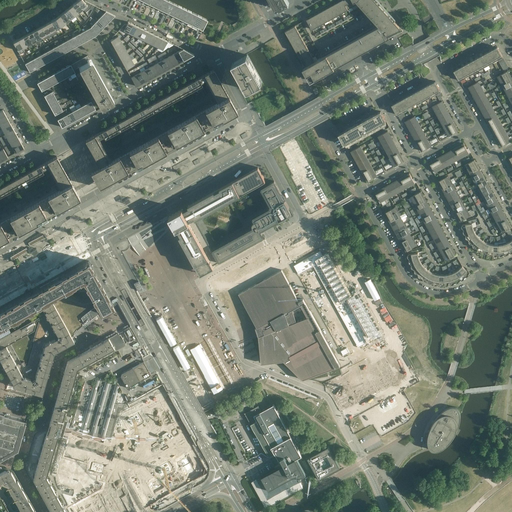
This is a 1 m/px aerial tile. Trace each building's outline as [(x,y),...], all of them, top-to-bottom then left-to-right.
[(87,6),(84,2),(82,0),(78,0),(77,1),(83,9),(87,6)] [(152,9),(156,0),(150,0),(147,7),(152,9)] [(157,11),(162,0),(156,0),(152,9),(157,11)] [(162,14),(168,1),(166,0),(162,0),(157,11),(162,14)] [(288,3),(286,0),(273,0),(278,9),(288,3)] [(312,80),(386,40),(403,30),(375,0),(352,0),(356,5),(357,5),(365,13),(376,25),(328,52),(325,54),(326,55),(323,56),(322,57),(315,61),(305,67),(307,71),(306,72),(309,77),(310,76),(311,78),(312,80)] [(342,0),(341,0),(340,0),(339,0),(337,1),(338,2),(344,12),(348,10),(342,0)] [(347,0),(342,0),(348,10),(352,7),(347,0)] [(83,9),(77,1),(73,5),(79,12),(83,9)] [(167,16),(173,3),(168,1),(162,14),(167,16)] [(338,2),(337,2),(336,2),(334,3),(334,4),(340,14),(344,12),(338,2)] [(172,18),(178,5),(173,3),(167,16),(172,18)] [(334,4),(333,5),(333,4),(330,6),(336,16),(340,14),(334,4)] [(79,12),(73,5),(68,8),(75,16),(79,12)] [(176,21),(183,8),(178,5),(172,18),(176,21)] [(330,6),(329,7),(329,6),(326,8),(332,18),(336,16),(330,6)] [(75,16),(68,8),(64,12),(70,19),(75,16)] [(181,23),(188,10),(183,8),(176,21),(181,23)] [(326,8),(325,9),(325,8),(322,10),(322,11),(328,21),(332,18),(326,8)] [(109,22),(114,16),(115,16),(106,11),(103,14),(99,10),(98,11),(102,15),(109,22)] [(186,25),(192,13),(188,10),(181,23),(186,25)] [(322,11),(321,11),(321,10),(318,12),(318,13),(324,23),(328,21),(322,11)] [(109,22),(102,15),(98,11),(97,12),(101,16),(98,19),(105,26),(109,22)] [(70,19),(64,12),(60,15),(66,23),(70,19)] [(191,28),(197,15),(192,13),(186,25),(191,28)] [(318,13),(317,13),(314,14),(314,15),(315,15),(320,25),(324,23),(318,13)] [(66,23),(60,15),(56,18),(60,27),(61,27),(66,23)] [(196,30),(202,17),(197,15),(191,28),(196,30)] [(315,15),(314,15),(313,16),(313,15),(310,16),(310,17),(311,17),(316,27),(320,25),(315,15)] [(201,33),(205,24),(207,20),(202,17),(196,30),(201,33)] [(311,17),(310,17),(309,18),(309,17),(306,19),(307,20),(312,29),(316,27),(311,17)] [(60,27),(56,18),(51,21),(56,30),(60,27)] [(105,26),(98,19),(96,22),(92,18),(90,19),(95,23),(102,30),(105,26)] [(102,30),(95,23),(90,19),(89,20),(93,24),(91,27),(96,35),(102,30)] [(56,30),(51,21),(46,24),(51,32),(56,30)] [(129,33),(133,24),(128,22),(126,25),(125,24),(121,28),(124,29),(123,31),(129,33)] [(51,32),(46,24),(42,26),(46,35),(51,32)] [(133,36),(138,27),(133,24),(129,33),(133,36)] [(96,35),(91,27),(88,29),(86,25),(84,26),(86,30),(91,38),(96,35)] [(46,35),(42,26),(37,29),(41,38),(46,35)] [(91,38),(86,30),(84,26),(83,27),(85,31),(82,32),(86,41),(91,38)] [(296,26),(295,26),(284,32),(286,35),(287,34),(287,35),(297,30),(296,26)] [(138,38),(143,29),(138,27),(133,36),(138,38)] [(41,38),(37,29),(32,32),(37,40),(41,38)] [(143,40),(147,31),(143,29),(138,38),(143,40)] [(86,41),(82,32),(78,34),(76,30),(75,31),(77,35),(82,44),(86,41)] [(300,34),(297,30),(287,35),(286,36),(288,39),(289,38),(289,39),(290,39),(300,34)] [(82,44),(77,35),(75,31),(73,32),(75,36),(72,38),(77,46),(82,44)] [(148,43),(152,34),(147,31),(143,40),(148,43)] [(37,40),(32,32),(27,34),(32,43),(37,40)] [(32,43),(27,34),(23,37),(27,45),(32,43)] [(117,37),(115,34),(112,37),(113,39),(110,40),(113,45),(121,41),(118,36),(117,37)] [(153,45),(157,36),(152,34),(148,43),(153,45)] [(302,38),(300,34),(290,39),(289,39),(289,40),(290,42),(291,42),(292,43),(302,38)] [(72,49),(67,40),(65,36),(64,37),(66,41),(63,43),(67,51),(72,49)] [(77,46),(72,38),(69,39),(67,36),(65,36),(67,40),(72,49),(77,46)] [(158,47),(162,39),(157,36),(153,45),(158,47)] [(27,45),(23,37),(18,39),(23,48),(27,45)] [(304,42),(302,38),(292,43),(291,43),(292,46),(293,46),(294,47),(304,42)] [(23,48),(18,39),(13,42),(18,51),(23,48)] [(163,50),(167,41),(162,39),(158,47),(163,50)] [(67,51),(63,43),(60,45),(57,41),(56,42),(58,45),(63,54),(67,51)] [(124,45),(121,41),(113,45),(116,50),(124,45)] [(63,54),(58,45),(56,42),(54,42),(57,46),(53,48),(58,57),(63,54)] [(306,46),(304,42),(294,47),(293,47),(295,50),(296,51),(306,46)] [(126,50),(124,45),(116,50),(118,55),(126,50)] [(58,57),(53,48),(50,50),(48,46),(47,47),(49,51),(53,59),(58,57)] [(308,50),(306,46),(296,51),(295,51),(297,54),(298,54),(298,55),(308,50)] [(53,59),(49,51),(47,47),(45,48),(47,51),(44,53),(49,62),(53,59)] [(503,57),(497,47),(492,50),(498,60),(500,59),(501,58),(503,57)] [(183,60),(193,54),(183,49),(178,51),(183,60)] [(129,55),(126,50),(118,55),(121,60),(129,55)] [(311,53),(308,50),(298,55),(297,55),(299,58),(300,58),(300,59),(311,53)] [(498,60),(492,50),(487,52),(493,63),(498,60)] [(49,62),(44,53),(41,55),(39,51),(37,52),(39,56),(44,64),(49,62)] [(183,60),(178,51),(173,54),(178,63),(183,60)] [(44,64),(39,56),(37,52),(36,53),(38,57),(35,58),(39,67),(44,64)] [(493,63),(487,52),(483,55),(488,65),(493,63)] [(303,63),(313,57),(311,53),(300,59),(301,62),(302,62),(302,63),(303,63)] [(178,63),(173,54),(169,56),(174,65),(178,63)] [(79,66),(90,60),(87,55),(77,61),(79,66)] [(132,60),(129,55),(121,60),(124,64),(132,60)] [(262,82),(247,55),(232,63),(239,75),(241,78),(247,90),(262,82)] [(488,65),(483,55),(478,58),(484,68),(488,65)] [(39,67),(35,58),(31,60),(29,56),(28,57),(30,61),(35,70),(39,67)] [(174,65),(169,56),(164,59),(169,68),(174,65)] [(35,70),(30,61),(28,57),(26,58),(28,62),(25,64),(30,72),(35,70)] [(315,61),(313,57),(303,63),(302,63),(303,66),(304,66),(305,67),(315,61)] [(484,68),(478,58),(473,60),(479,70),(484,68)] [(114,100),(91,59),(90,60),(79,66),(81,69),(102,107),(112,101),(114,100)] [(169,68),(164,59),(159,62),(164,70),(169,68)] [(134,65),(132,60),(124,64),(126,69),(134,65)] [(479,70),(473,60),(468,63),(474,73),(479,70)] [(81,69),(79,66),(77,61),(70,64),(75,72),(81,69)] [(164,70),(159,62),(155,64),(159,73),(164,70)] [(474,73),(468,63),(464,65),(469,76),(474,73)] [(75,72),(70,64),(66,67),(70,75),(75,72)] [(159,73),(155,64),(150,67),(155,76),(159,73)] [(469,76),(464,65),(459,68),(465,78),(469,76)] [(70,75),(66,67),(61,69),(65,77),(70,75)] [(155,76),(150,67),(145,70),(150,78),(155,76)] [(465,78),(459,68),(454,71),(460,81),(465,78)] [(65,77),(61,69),(56,72),(61,80),(65,77)] [(229,97),(222,86),(213,69),(204,75),(219,101),(219,102),(228,97),(229,97)] [(150,78),(145,70),(141,72),(145,81),(150,78)] [(499,81),(510,75),(508,71),(497,77),(499,81)] [(61,80),(56,72),(51,75),(56,83),(61,80)] [(145,81),(141,72),(136,75),(141,83),(145,81)] [(56,83),(51,75),(47,77),(51,85),(56,83)] [(141,83),(136,75),(131,78),(136,86),(141,83)] [(502,85),(511,79),(511,78),(510,75),(499,81),(502,86),(502,85)] [(51,85),(47,77),(42,80),(46,88),(49,86),(51,85)] [(202,86),(198,78),(197,78),(197,77),(194,79),(195,80),(193,80),(198,88),(202,86)] [(505,89),(511,85),(511,79),(502,85),(505,89)] [(46,88),(42,80),(37,83),(41,91),(46,88)] [(198,88),(193,80),(193,81),(193,80),(190,81),(190,82),(189,83),(193,91),(198,88)] [(441,91),(437,84),(435,81),(430,84),(436,94),(437,93),(441,91)] [(193,91),(189,83),(188,82),(186,83),(186,84),(185,85),(189,93),(193,91)] [(471,91),(480,86),(478,82),(468,87),(471,91)] [(189,93),(185,85),(184,84),(181,86),(182,87),(181,87),(185,95),(189,93)] [(436,94),(430,84),(425,87),(431,97),(436,94)] [(53,92),(49,86),(46,88),(41,91),(45,97),(53,92)] [(185,95),(181,87),(181,88),(180,86),(177,88),(178,89),(177,90),(181,97),(185,95)] [(473,96),(483,90),(480,86),(471,91),(473,96)] [(431,97),(425,87),(421,89),(426,99),(431,97)] [(181,97),(177,90),(176,90),(176,89),(173,90),(174,91),(172,92),(177,100),(181,97)] [(426,99),(421,89),(416,92),(422,102),(426,99)] [(476,100),(485,95),(483,90),(473,96),(476,100)] [(177,100),(172,92),(172,91),(169,93),(169,94),(168,94),(172,102),(177,100)] [(47,101),(55,96),(53,92),(45,97),(47,101)] [(422,102),(416,92),(411,94),(417,105),(422,102)] [(172,102),(168,94),(167,93),(165,95),(165,96),(164,97),(168,104),(172,102)] [(417,105),(411,94),(406,97),(412,107),(417,105)] [(478,104),(487,99),(485,95),(476,100),(478,104)] [(49,105),(57,100),(55,96),(47,101),(49,105)] [(168,104),(164,97),(163,96),(160,97),(161,98),(160,99),(164,107),(168,104)] [(237,112),(235,108),(229,97),(228,97),(219,102),(219,101),(200,112),(208,127),(237,112)] [(412,107),(406,97),(402,100),(407,110),(412,107)] [(164,107),(160,99),(159,98),(156,100),(157,101),(155,101),(160,109),(164,107)] [(480,108),(490,103),(487,99),(478,104),(480,108)] [(52,109),(60,105),(57,100),(49,105),(52,109)] [(160,109),(155,101),(155,100),(152,102),(152,103),(151,104),(156,111),(160,109)] [(407,110),(402,100),(397,102),(403,112),(407,110)] [(95,109),(91,101),(86,103),(90,111),(95,109)] [(435,111),(444,105),(442,101),(432,106),(435,111)] [(403,112),(397,102),(392,105),(398,115),(401,113),(403,112)] [(90,111),(86,103),(81,106),(86,114),(90,111)] [(156,111),(151,104),(151,103),(148,104),(148,105),(147,106),(151,114),(156,111)] [(483,112),(492,107),(490,103),(480,108),(483,112)] [(54,113),(62,109),(60,105),(52,109),(54,113)] [(151,114),(147,106),(146,105),(144,107),(144,108),(143,108),(147,116),(151,114)] [(437,115),(447,110),(444,105),(435,111),(437,115)] [(86,114),(81,106),(76,109),(81,117),(86,114)] [(147,116),(143,108),(142,107),(139,109),(140,110),(139,111),(143,118),(147,116)] [(485,117),(494,112),(492,107),(483,112),(485,117)] [(65,115),(62,109),(54,113),(57,119),(62,117),(65,115)] [(81,117),(76,109),(72,111),(76,119),(81,117)] [(143,118),(139,111),(138,110),(135,111),(136,112),(134,113),(139,121),(143,118)] [(439,119),(449,114),(447,110),(437,115),(439,119)] [(76,119),(72,111),(67,114),(71,122),(76,119)] [(344,144),(386,121),(380,111),(361,121),(361,120),(360,119),(359,120),(358,120),(356,121),(357,123),(358,123),(339,134),(344,144)] [(139,121),(134,113),(134,112),(131,114),(131,115),(130,115),(134,123),(139,121)] [(170,148),(208,127),(200,112),(162,133),(170,148)] [(487,121),(497,116),(494,112),(485,117),(487,121)] [(67,114),(65,115),(62,117),(66,125),(71,122),(67,114)] [(134,123),(130,115),(129,114),(127,116),(127,117),(126,118),(130,125),(134,123)] [(442,123),(451,118),(449,114),(439,119),(442,123)] [(0,123),(8,120),(5,115),(0,117),(0,123)] [(408,126),(417,121),(415,116),(405,121),(408,126)] [(490,125),(499,120),(497,116),(487,121),(490,125)] [(66,125),(62,117),(57,119),(62,127),(66,125)] [(130,125),(126,118),(125,117),(122,118),(123,119),(122,120),(126,128),(130,125)] [(444,128),(454,122),(451,118),(442,123),(444,128)] [(126,128),(122,120),(121,119),(118,121),(119,122),(118,122),(122,130),(126,128)] [(0,125),(2,129),(11,124),(8,120),(0,123),(0,125)] [(492,129),(501,124),(499,120),(490,125),(492,129)] [(122,130),(118,122),(117,122),(117,121),(114,123),(115,124),(113,125),(118,132),(122,130)] [(410,130),(419,125),(417,121),(408,126),(410,130)] [(446,132),(447,131),(456,127),(454,122),(444,128),(446,131),(446,132)] [(5,134),(13,129),(11,124),(2,129),(5,134)] [(118,132),(113,125),(113,124),(110,125),(110,126),(109,127),(113,135),(118,132)] [(494,134),(504,128),(501,124),(492,129),(494,134)] [(412,134),(422,129),(419,125),(410,130),(412,134)] [(113,135),(109,127),(108,126),(106,128),(106,129),(105,129),(109,137),(113,135)] [(454,133),(458,131),(456,127),(447,131),(450,137),(454,135),(454,133)] [(109,137),(105,129),(104,128),(101,130),(102,131),(100,132),(105,140),(109,137)] [(496,138),(506,133),(504,128),(494,134),(496,138)] [(7,138),(16,134),(13,129),(5,134),(7,138)] [(415,138),(424,133),(422,129),(412,134),(415,138)] [(381,141),(390,135),(388,131),(378,136),(381,141)] [(450,137),(447,131),(446,132),(446,131),(438,136),(441,141),(448,137),(449,138),(450,137)] [(132,170),(170,148),(162,133),(123,154),(132,170)] [(417,143),(426,137),(424,133),(415,138),(417,143)] [(508,137),(506,133),(496,138),(499,142),(508,137)] [(10,143),(18,138),(16,134),(7,138),(10,143)] [(511,140),(511,141),(511,140),(511,134),(508,137),(499,142),(501,146),(505,144),(506,146),(511,142),(511,140)] [(110,162),(109,162),(94,135),(85,140),(100,167),(110,162)] [(383,145),(392,140),(390,135),(381,141),(383,145)] [(419,147),(428,142),(429,142),(429,141),(426,137),(417,143),(419,147)] [(432,146),(439,141),(437,137),(434,138),(429,141),(429,142),(428,142),(431,148),(432,147),(432,146)] [(13,148),(21,143),(18,138),(10,143),(8,144),(10,149),(13,148)] [(385,149),(395,144),(392,140),(383,145),(385,149)] [(431,148),(428,142),(419,147),(422,151),(426,149),(427,150),(431,148)] [(24,148),(21,143),(13,148),(15,153),(24,148)] [(207,145),(206,144),(190,153),(192,157),(208,148),(207,145)] [(388,153),(397,148),(395,144),(385,149),(388,153)] [(470,152),(468,148),(467,149),(464,144),(459,146),(464,156),(470,152)] [(353,156),(363,150),(360,146),(351,151),(353,156)] [(464,156),(459,146),(455,148),(460,158),(464,156)] [(390,157),(399,152),(397,148),(388,153),(390,157)] [(460,158),(455,148),(451,151),(456,160),(460,158)] [(356,160),(365,155),(363,150),(353,156),(356,160)] [(456,160),(451,151),(447,153),(452,162),(456,160)] [(393,161),(402,156),(399,152),(390,157),(392,161),(392,162),(393,161)] [(452,162),(447,153),(442,155),(448,165),(452,162)] [(132,170),(123,154),(109,162),(110,162),(100,167),(90,172),(93,177),(97,184),(99,188),(132,170)] [(358,164),(367,159),(365,155),(356,160),(358,164)] [(448,165),(442,155),(438,158),(443,167),(448,165)] [(42,164),(39,166),(42,170),(45,169),(50,166),(62,188),(62,189),(71,184),(72,184),(67,175),(65,172),(58,158),(56,156),(47,161),(42,164)] [(399,163),(404,161),(402,156),(393,161),(396,167),(400,165),(399,163)] [(443,167),(438,158),(434,160),(439,169),(443,167)] [(188,159),(172,167),(173,169),(174,170),(190,162),(188,159)] [(360,168),(370,163),(367,159),(358,164),(360,168)] [(439,169),(434,160),(429,162),(433,168),(431,169),(433,173),(439,169)] [(466,169),(477,164),(474,160),(464,165),(466,169)] [(396,167),(393,161),(392,162),(392,161),(384,166),(386,171),(394,166),(395,168),(396,167)] [(363,172),(372,167),(370,163),(360,168),(363,172)] [(470,173),(479,168),(477,164),(466,169),(469,174),(470,173)] [(39,176),(44,173),(42,170),(39,166),(38,165),(36,166),(36,167),(35,168),(39,176)] [(39,176),(35,168),(34,167),(31,169),(32,170),(31,170),(35,178),(39,176)] [(219,261),(197,220),(196,219),(265,181),(258,167),(188,206),(189,208),(183,211),(182,209),(171,215),(169,216),(170,218),(174,226),(177,230),(201,274),(214,267),(213,264),(219,261)] [(365,177),(374,172),(374,171),(372,167),(363,172),(365,177)] [(378,176),(385,171),(383,167),(380,168),(374,171),(374,172),(377,178),(378,177),(378,176)] [(472,177),(481,172),(479,168),(470,173),(472,177)] [(35,178),(31,170),(30,169),(27,171),(28,172),(26,173),(31,180),(35,178)] [(31,180),(26,173),(26,172),(23,173),(24,174),(22,175),(27,183),(31,180)] [(377,178),(374,172),(365,177),(367,181),(372,179),(373,180),(377,178)] [(474,181),(483,176),(481,172),(472,177),(474,180),(474,181)] [(416,182),(414,178),(412,179),(409,173),(405,176),(410,185),(416,182)] [(27,183),(22,175),(22,174),(19,176),(19,177),(18,177),(22,185),(27,183)] [(22,185),(18,177),(17,176),(15,178),(15,179),(14,180),(18,187),(22,185)] [(410,185),(405,176),(401,178),(406,188),(410,185)] [(440,185),(451,180),(448,176),(438,181),(440,185)] [(476,184),(485,180),(483,176),(474,181),(474,180),(473,181),(475,185),(476,185),(476,184)] [(406,188),(401,178),(397,181),(402,190),(406,188)] [(18,187),(14,180),(13,179),(10,180),(11,181),(10,182),(14,190),(18,187)] [(443,189),(452,185),(453,184),(451,180),(440,185),(443,189)] [(478,188),(487,184),(485,180),(476,184),(476,185),(478,188)] [(14,190),(10,182),(9,181),(6,183),(7,184),(5,184),(10,192),(14,190)] [(292,213),(274,181),(261,188),(272,207),(253,217),(255,222),(253,222),(253,223),(252,223),(252,224),(252,225),(253,226),(212,248),(219,261),(220,261),(225,257),(226,258),(226,257),(232,254),(238,250),(238,251),(239,250),(244,247),(245,247),(251,243),(251,244),(251,243),(257,240),(258,240),(257,240),(263,237),(264,237),(260,230),(292,213)] [(402,190),(397,181),(392,183),(398,192),(402,190)] [(10,192),(5,184),(5,183),(2,185),(2,186),(1,187),(5,194),(10,192)] [(398,192),(392,183),(388,185),(393,195),(398,192)] [(80,198),(79,197),(72,184),(71,184),(62,189),(62,188),(43,199),(51,214),(80,198)] [(481,192),(490,188),(487,184),(478,188),(481,192)] [(393,195),(388,185),(384,187),(389,197),(393,195)] [(445,193),(454,188),(452,185),(443,189),(445,193)] [(389,197),(384,187),(380,190),(385,199),(389,197)] [(456,192),(454,188),(445,193),(447,197),(456,192)] [(483,196),(492,191),(490,188),(481,192),(483,196)] [(385,199),(380,190),(375,192),(377,196),(376,197),(380,204),(381,203),(383,206),(386,204),(387,204),(388,204),(385,199)] [(412,202),(423,196),(421,191),(410,197),(412,202)] [(485,200),(494,195),(492,191),(483,196),(482,197),(484,201),(485,200)] [(449,201),(459,196),(457,192),(456,192),(447,197),(449,201)] [(487,204),(496,199),(494,195),(485,200),(487,204)] [(416,205),(426,200),(423,196),(412,202),(415,206),(416,206),(416,205)] [(451,205),(461,200),(459,196),(449,201),(451,205)] [(13,235),(51,214),(43,199),(5,220),(13,235)] [(489,208),(498,203),(496,199),(487,204),(489,208)] [(418,210),(428,204),(426,200),(416,205),(416,206),(418,210)] [(454,209),(464,204),(461,200),(451,205),(454,209)] [(490,213),(500,207),(498,203),(489,208),(488,209),(490,213)] [(420,214),(430,208),(428,204),(418,210),(420,214)] [(456,213),(466,207),(464,204),(454,209),(456,213)] [(387,217),(398,211),(396,206),(385,213),(387,217)] [(458,217),(468,211),(466,207),(456,213),(458,217)] [(494,216),(503,211),(500,207),(490,213),(493,217),(494,216)] [(423,218),(433,212),(430,208),(420,214),(423,218)] [(390,221),(400,216),(401,215),(398,211),(387,217),(390,221)] [(460,221),(470,216),(468,211),(458,217),(460,221)] [(496,220),(505,215),(503,211),(494,216),(496,220)] [(425,222),(435,217),(433,212),(423,218),(425,222)] [(498,224),(507,219),(505,215),(496,220),(498,224)] [(402,220),(400,216),(390,221),(392,225),(402,220)] [(427,226),(437,221),(435,217),(425,222),(427,226)] [(499,229),(509,223),(507,219),(498,224),(497,225),(499,229)] [(0,242),(13,235),(5,220),(0,222),(0,242)] [(404,224),(402,220),(392,225),(394,230),(404,224)] [(429,231),(440,225),(437,221),(427,226),(426,227),(429,231),(430,231),(429,231)] [(396,234),(407,228),(408,228),(405,223),(404,224),(394,230),(396,234)] [(501,233),(510,228),(511,227),(509,223),(499,229),(501,233)] [(432,235),(442,229),(440,225),(429,231),(430,231),(432,235)] [(409,233),(407,228),(396,234),(399,238),(409,233)] [(465,236),(474,231),(474,230),(473,229),(473,228),(463,230),(463,231),(463,232),(463,233),(464,234),(465,234),(465,236)] [(433,240),(444,234),(442,229),(432,235),(434,239),(433,240)] [(468,241),(476,235),(476,234),(475,233),(474,231),(465,236),(466,236),(465,236),(465,237),(465,238),(466,238),(466,239),(467,239),(468,239),(468,241)] [(411,237),(409,233),(399,238),(401,242),(411,237)] [(435,244),(447,238),(444,234),(433,240),(435,244)] [(472,245),(479,238),(478,237),(477,236),(476,235),(468,241),(469,241),(468,241),(468,242),(469,243),(469,244),(470,244),(471,244),(472,245)] [(403,246),(415,240),(412,236),(411,237),(401,242),(403,246)] [(439,248),(449,242),(447,238),(435,244),(438,248),(439,248)] [(477,249),(482,241),(481,240),(480,239),(479,238),(472,245),(472,246),(473,247),(473,248),(474,248),(475,248),(477,249)] [(118,300),(125,297),(131,293),(137,291),(143,289),(138,281),(131,268),(122,252),(123,252),(124,251),(125,251),(125,250),(126,250),(127,249),(128,249),(128,248),(129,247),(129,246),(130,246),(130,245),(130,244),(130,243),(129,243),(129,242),(128,242),(127,241),(126,241),(125,241),(124,242),(123,242),(122,242),(121,243),(120,243),(120,244),(119,244),(118,245),(115,239),(112,241),(108,243),(105,244),(102,246),(99,248),(97,249),(93,251),(88,254),(43,279),(41,277),(35,280),(36,283),(0,302),(0,359),(9,375),(13,383),(13,386),(42,394),(54,351),(74,341),(72,337),(78,330),(83,326),(84,324),(89,320),(94,316),(100,312),(101,311),(105,309),(110,306),(114,303),(118,300)] [(406,251),(417,245),(415,240),(403,246),(406,251)] [(482,252),(486,243),(482,241),(477,249),(477,250),(477,251),(478,251),(479,251),(480,251),(482,252)] [(441,252),(451,246),(449,242),(439,248),(441,252)] [(487,254),(490,244),(486,243),(482,252),(482,253),(483,253),(483,254),(484,254),(485,254),(485,253),(487,254)] [(442,257),(454,250),(451,246),(441,252),(440,252),(442,257)] [(445,261),(456,255),(454,250),(442,257),(445,261)] [(320,251),(293,266),(343,356),(381,334),(357,291),(349,295),(326,253),(322,255),(320,251)] [(411,265),(420,261),(418,257),(409,260),(409,261),(409,262),(409,263),(410,264),(411,264),(411,265)] [(414,270),(422,265),(420,261),(411,265),(411,266),(411,267),(411,268),(412,268),(412,269),(413,269),(414,270)] [(418,275),(425,268),(422,265),(414,270),(414,271),(414,272),(415,273),(416,274),(417,274),(418,275)] [(470,272),(462,266),(459,269),(465,277),(466,277),(467,277),(467,276),(468,276),(468,275),(468,274),(470,272)] [(422,278),(428,270),(427,269),(426,269),(425,268),(418,275),(418,276),(418,277),(419,277),(420,278),(421,278),(421,277),(422,278)] [(465,277),(459,269),(456,272),(461,280),(462,280),(463,280),(463,279),(464,279),(464,278),(465,277)] [(340,365),(334,354),(303,298),(299,301),(282,270),(238,294),(252,319),(257,327),(255,327),(258,336),(261,363),(284,361),(303,380),(335,367),(340,365)] [(427,281),(432,272),(430,272),(429,271),(428,270),(422,278),(422,279),(423,279),(423,280),(424,281),(425,281),(426,281),(427,281)] [(433,283),(435,274),(434,273),(433,273),(432,272),(427,281),(428,282),(428,283),(429,283),(430,283),(431,283),(433,283)] [(461,280),(456,272),(452,273),(455,282),(456,282),(456,283),(457,283),(458,283),(458,282),(459,282),(459,281),(461,280)] [(187,301),(184,293),(175,298),(178,305),(187,301)] [(38,437),(28,469),(51,511),(135,511),(206,473),(125,327),(67,360),(54,404),(50,405),(52,415),(46,433),(45,433),(38,437)] [(217,333),(189,348),(214,393),(241,378),(217,333)] [(384,359),(330,389),(341,410),(395,380),(384,359)] [(190,403),(189,403),(193,410),(209,401),(205,393),(204,392),(202,391),(201,391),(192,396),(193,398),(193,399),(192,401),(190,403)] [(8,392),(6,398),(22,402),(23,396),(8,392)] [(18,410),(20,403),(6,398),(3,406),(18,410)] [(297,458),(301,455),(302,455),(295,443),(301,440),(282,406),(277,410),(274,404),(261,411),(258,406),(245,413),(249,421),(248,422),(256,436),(257,435),(269,457),(268,458),(261,453),(252,458),(242,464),(266,507),(302,487),(298,478),(306,474),(297,458)] [(459,424),(460,422),(460,421),(460,419),(460,418),(460,417),(460,416),(460,415),(460,414),(460,413),(459,412),(459,411),(459,410),(458,410),(458,409),(457,409),(457,408),(456,408),(455,407),(454,407),(453,407),(452,407),(451,407),(450,407),(449,408),(448,408),(447,409),(446,409),(444,410),(444,411),(442,412),(441,413),(440,414),(439,415),(438,416),(437,418),(435,419),(435,420),(434,422),(433,423),(432,424),(432,426),(431,427),(431,428),(430,429),(429,431),(429,432),(428,434),(428,436),(428,437),(428,438),(427,439),(427,440),(427,441),(428,443),(428,444),(428,445),(429,446),(429,447),(429,448),(430,448),(430,449),(431,449),(432,450),(433,450),(434,450),(436,450),(437,450),(438,450),(439,449),(440,449),(441,448),(443,447),(444,446),(446,445),(447,444),(448,443),(449,442),(451,440),(452,439),(453,436),(454,435),(455,433),(456,431),(457,430),(458,428),(459,426),(459,424)] [(0,461),(18,451),(26,425),(25,425),(26,421),(0,413),(0,461)] [(307,457),(319,478),(340,467),(328,445),(307,457)] [(0,485),(5,483),(19,511),(34,511),(18,482),(16,481),(11,471),(5,470),(0,472),(0,485)]
